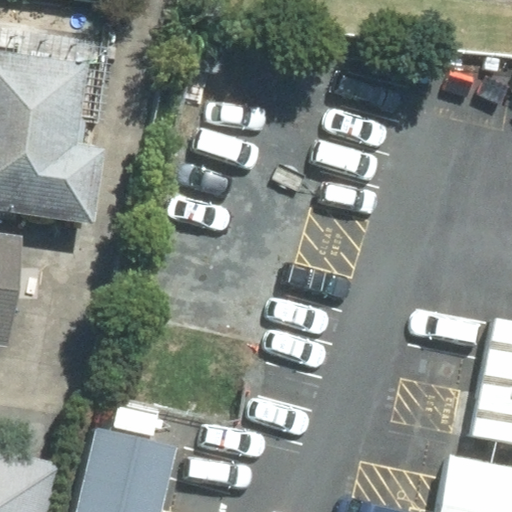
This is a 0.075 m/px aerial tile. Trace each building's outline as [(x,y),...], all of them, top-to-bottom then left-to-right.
[(70,68),(0,57),(0,220),(81,232),(92,154),(59,149),(70,68)] [(0,304),(10,238),(0,236),(0,304)] [(511,330),(485,325),(461,437),(511,447),(511,330)] [(40,511),(50,466),(0,454),(0,511),(40,511)] [(155,511),(164,473),(81,454),(67,511),(155,511)] [(511,511),(511,471),(441,457),(429,511),(511,511)]
